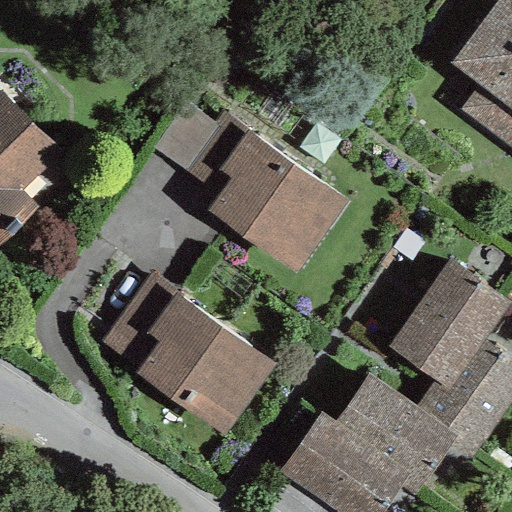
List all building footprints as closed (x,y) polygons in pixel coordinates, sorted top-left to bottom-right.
[(511,0),(498,0),(449,64),(477,85),(458,110),(511,150),(511,0)] [(0,243),(38,209),(21,192),(59,154),(0,94),(0,243)] [(183,101),(150,146),(184,171),(219,126),(215,123),(183,101)] [(295,274),(347,202),(226,115),(223,112),(215,123),(219,126),(184,171),(220,197),(208,212),(295,274)] [(485,341),(510,305),(450,259),(389,347),(434,381),(448,391),(485,341)] [(222,437),(274,366),(181,299),(184,295),(151,271),(99,342),(139,371),(136,374),(222,437)] [(443,455),(462,467),(511,397),(511,361),(485,341),(448,391),(434,381),(415,407),(456,436),(443,455)] [(443,455),(456,436),(415,407),(368,375),(334,422),(409,474),(400,486),(414,495),(443,455)] [(381,511),(400,486),(409,474),(334,422),(321,413),(278,473),(333,511),(381,511)]
